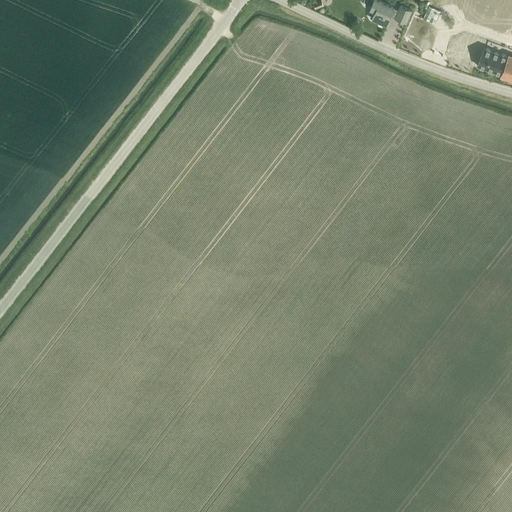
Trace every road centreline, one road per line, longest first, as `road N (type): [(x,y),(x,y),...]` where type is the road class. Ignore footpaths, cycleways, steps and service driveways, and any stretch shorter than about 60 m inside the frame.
road 1 (unclassified): [(0,313),(241,0)]
road 2 (unclassified): [(511,92),(384,49),(280,0)]
